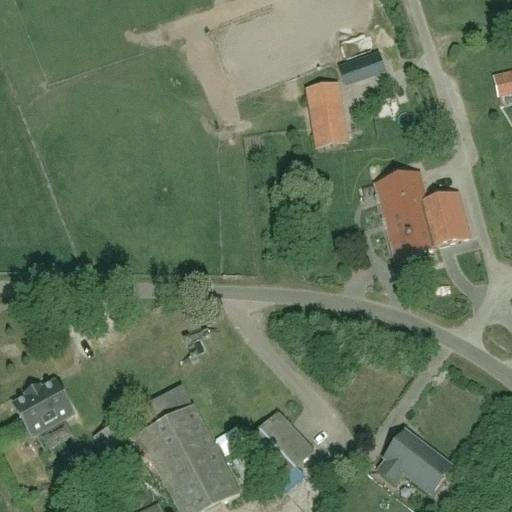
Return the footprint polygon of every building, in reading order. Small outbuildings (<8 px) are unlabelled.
[(380,57),(338,72),(344,88),(386,73),(380,57)] [(476,93),(511,78),(511,59),(470,76),(476,93)] [(511,79),(479,96),(492,122),(511,111),(511,79)] [(316,153),(349,148),(339,87),(306,92),(316,153)] [(376,186),(395,262),(399,275),(415,270),(412,257),(439,251),(439,250),(472,241),(460,195),(427,204),(420,175),(376,186)] [(363,394),(368,382),(356,378),(351,389),(363,394)] [(73,418),(56,386),(41,394),(39,391),(27,397),(29,401),(14,409),(32,441),(73,418)] [(179,511),(213,511),(240,499),(194,410),(141,437),(179,511)] [(315,453),(280,416),(244,451),(278,488),(315,453)] [(162,499),(122,424),(94,439),(102,455),(109,451),(140,510),(162,499)] [(432,498),(453,470),(406,434),(385,462),(387,463),(379,474),(395,486),(403,476),(432,498)]
